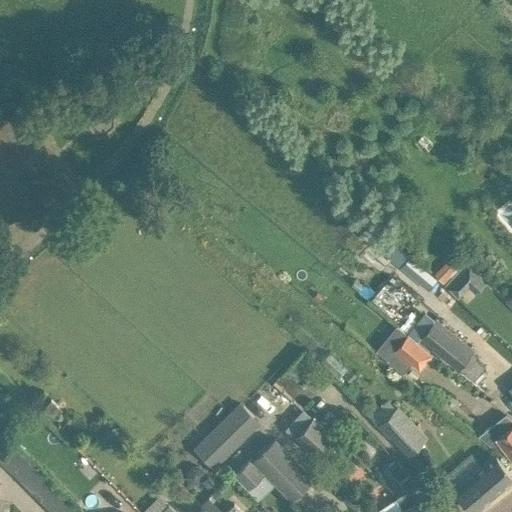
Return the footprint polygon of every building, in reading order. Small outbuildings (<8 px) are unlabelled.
[(0,217),(49,209),(43,176),(13,181),(1,116),(0,116),(0,217)] [(511,170),(511,157),(507,153),(501,159),(511,170)] [(370,246),(371,245),(381,233),(371,223),(359,236),(370,246)] [(371,245),(397,268),(408,257),(381,233),(371,245)] [(411,276),(420,265),(410,256),(400,267),(411,276)] [(469,263),(458,274),(470,286),(475,292),(486,281),(469,263)] [(419,338),(435,318),(427,311),(407,333),(416,341),(419,338)] [(511,323),(500,311),(491,320),(511,340),(511,323)] [(435,318),(419,338),(458,369),(474,349),(435,318)] [(397,324),(375,350),(387,359),(403,372),(411,363),(419,369),(431,353),(416,341),(407,333),(397,324)] [(483,345),(511,368),(511,345),(495,331),(483,345)] [(296,382),(305,372),(295,363),(286,373),(296,382)] [(351,381),(357,376),(350,368),(343,374),(350,382),(351,381)] [(363,407),(370,400),(352,382),(345,388),(354,397),(363,407)] [(52,417),(62,408),(51,397),(42,407),(48,413),(52,417)] [(215,466),(259,423),(239,403),(195,446),(215,466)] [(407,455),(427,436),(398,404),(378,423),(407,455)] [(285,428),(294,437),(312,416),(304,408),(285,428)] [(511,419),(506,414),(496,422),(480,435),(504,456),(508,453),(511,457),(511,419)] [(312,416),(294,437),(318,459),(336,437),(322,425),(312,416)] [(298,493),(313,478),(274,438),(252,459),(265,472),(291,500),(292,498),(303,510),(309,504),(298,493)] [(511,472),(509,468),(502,460),(496,454),(492,458),(487,461),(478,469),(455,488),(454,489),(460,495),(472,510),(473,511),(511,477),(511,472)] [(247,488),(265,472),(252,459),(251,457),(241,466),(233,474),(247,488)] [(426,493),(425,494),(409,474),(400,481),(399,482),(406,490),(396,497),(405,511),(438,511),(432,502),(426,493)] [(373,511),(367,502),(366,502),(342,482),(334,490),(353,507),(357,508),(359,511),(373,511)] [(158,495),(141,511),(158,511),(166,504),(158,495)] [(243,511),(234,503),(224,511),(223,511),(209,497),(200,505),(207,511),(243,511)] [(405,511),(396,497),(373,511),(405,511)]
